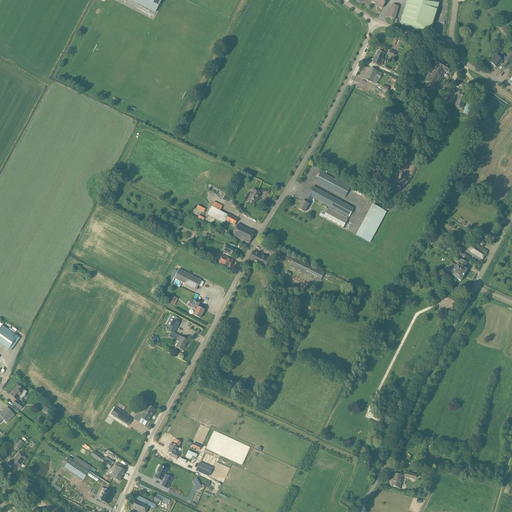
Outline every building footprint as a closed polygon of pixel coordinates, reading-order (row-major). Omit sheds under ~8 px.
[(130,0),(136,2),(155,12),(160,3),(153,0),(130,0)] [(385,0),(371,0),(371,2),(378,5),(377,6),(382,8),(385,0)] [(426,0),(407,0),(400,23),(430,32),(439,4),(426,0)] [(398,7),(392,5),(390,11),(388,10),(388,12),(387,16),(395,19),(396,14),(398,7)] [(384,53),(378,51),(376,55),(375,55),(374,57),(375,58),(374,60),(373,60),(372,62),(373,63),(372,64),(378,67),(382,58),(384,53)] [(505,58),(502,55),(499,58),(496,55),(492,59),(493,59),(490,62),(496,68),(502,61),(505,58)] [(452,69),(437,60),(425,81),(435,88),(445,72),(448,74),(452,69)] [(404,68),(399,65),(398,69),(396,69),(395,73),(394,75),(400,78),(402,71),(403,71),(404,68)] [(366,76),(364,80),(367,81),(368,82),(373,84),(376,77),(379,79),(380,79),(382,74),(375,71),(370,69),(367,76),(366,76)] [(426,94),(422,89),(414,95),(417,100),(426,94)] [(455,106),(455,107),(456,109),(459,110),(462,109),(463,108),(463,107),(463,106),(466,98),(459,95),(458,95),(457,100),(455,106)] [(463,107),(463,108),(465,108),(464,112),(468,114),(471,106),(471,105),(472,103),(468,102),(467,103),(467,105),(466,104),(465,107),(463,106),(463,107)] [(335,179),(321,172),(315,182),(345,198),(352,185),(336,177),(335,179)] [(353,209),(313,187),(304,202),(302,201),(298,209),(304,212),(308,204),(312,197),(329,207),(326,212),(322,211),(319,216),(343,228),(353,209)] [(253,189),(247,201),(253,205),(254,203),(255,201),(255,200),(257,201),(261,193),(256,191),(253,189)] [(215,219),(222,206),(214,202),(207,215),(215,219)] [(386,212),(372,205),(356,235),(370,243),(386,212)] [(226,220),(235,225),(238,219),(229,214),(226,220)] [(254,233),(238,225),(232,235),(249,243),(254,233)] [(490,235),(483,230),(480,235),(488,239),(490,235)] [(487,251),(474,243),(468,253),(481,261),(487,251)] [(226,246),(224,245),(222,250),(232,255),(234,249),(226,245),(226,246)] [(464,249),(458,246),(456,249),(457,249),(462,252),(466,255),(462,252),(464,249)] [(293,258),(274,248),(272,253),(292,262),(290,266),(298,270),(298,269),(301,271),(300,272),(309,276),(309,275),(316,278),(315,279),(320,282),(325,273),(294,257),(293,258)] [(457,249),(455,252),(465,258),(466,255),(462,252),(457,249)] [(270,259),(253,251),(249,260),(265,268),(270,259)] [(233,261),(222,255),(219,263),(230,268),(233,261)] [(467,263),(460,260),(457,265),(451,276),(460,282),(467,270),(464,269),(467,263)] [(179,269),(174,279),(182,283),(196,290),(201,281),(179,269)] [(195,301),(192,299),(189,304),(192,305),(190,308),(196,311),(194,315),(200,318),(204,311),(198,307),(200,303),(195,300),(195,301)] [(170,318),(166,325),(169,327),(167,330),(171,332),(169,336),(179,342),(176,348),(178,349),(183,351),(188,341),(174,334),(180,323),(170,318)] [(0,344),(8,350),(9,349),(11,351),(20,338),(3,326),(0,329),(0,344)] [(27,392),(17,386),(14,389),(15,390),(10,396),(17,400),(19,397),(22,399),(23,398),(24,397),(25,396),(25,395),(27,392)] [(23,406),(16,401),(13,405),(21,410),(23,406)] [(155,410),(148,405),(144,412),(139,409),(133,419),(138,422),(140,418),(148,423),(155,410)] [(0,422),(3,420),(6,423),(14,415),(10,411),(7,407),(0,413),(0,422)] [(133,419),(115,409),(111,416),(128,426),(133,419)] [(15,443),(12,447),(14,448),(18,451),(24,443),(20,440),(18,439),(15,443)] [(178,456),(175,454),(178,447),(180,442),(174,439),(172,444),(170,443),(167,448),(168,449),(167,452),(170,454),(169,456),(176,459),(178,456)] [(188,450),(185,457),(190,459),(191,456),(196,458),(197,455),(188,450)] [(109,463),(94,451),(91,455),(109,469),(114,463),(111,461),(112,461),(111,460),(109,463)] [(26,459),(18,453),(11,462),(19,468),(26,459)] [(89,471),(73,460),(68,457),(62,466),(66,469),(66,470),(82,481),(84,479),(85,480),(86,480),(87,479),(87,478),(88,477),(87,476),(86,476),(87,475),(98,482),(100,479),(89,471)] [(73,460),(89,471),(91,467),(76,457),(73,460)] [(122,466),(116,463),(115,465),(112,470),(114,471),(112,475),(114,476),(112,478),(115,479),(119,482),(126,468),(122,466)] [(208,477),(212,468),(201,463),(199,467),(198,467),(196,471),(208,477)] [(159,467),(154,478),(161,481),(161,480),(163,481),(161,486),(167,489),(170,482),(163,479),(165,475),(164,475),(166,470),(159,467)] [(402,476),(395,474),(393,482),(392,482),(391,486),(399,488),(402,476)] [(51,486),(61,492),(63,489),(56,485),(61,477),(58,475),(51,486)] [(98,482),(96,487),(100,489),(104,482),(100,479),(98,482)] [(198,480),(194,482),(198,490),(202,488),(204,487),(203,485),(201,486),(198,480)] [(102,488),(97,499),(99,500),(100,500),(100,501),(101,501),(108,504),(112,497),(114,494),(106,490),(107,490),(106,489),(106,490),(104,489),(102,488)] [(157,494),(155,499),(157,500),(159,498),(164,500),(163,502),(167,504),(169,499),(157,494)] [(156,504),(137,496),(131,509),(138,511),(145,511),(148,506),(154,508),(156,504)]
